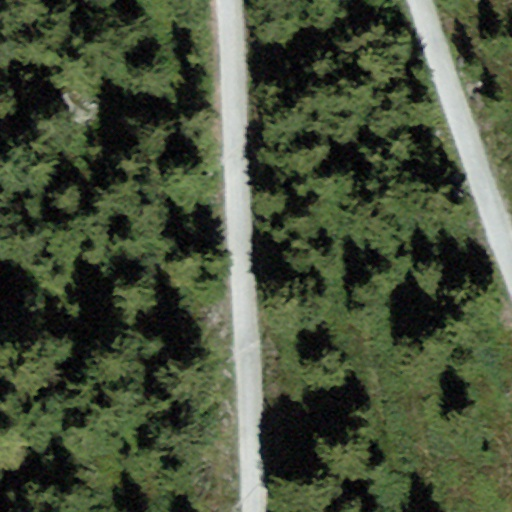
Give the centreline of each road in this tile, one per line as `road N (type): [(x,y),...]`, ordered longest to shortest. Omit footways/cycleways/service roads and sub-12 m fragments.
road 1 (track): [(270,511),(274,394),(255,0)]
road 2 (track): [(437,0),(511,232)]
